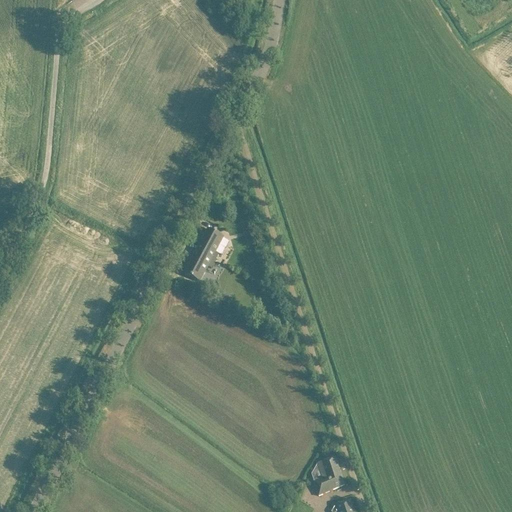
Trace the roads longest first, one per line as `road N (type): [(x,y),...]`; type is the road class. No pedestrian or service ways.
road 1 (unclassified): [(35,511),(230,131)]
road 2 (unclassified): [(365,511),(241,140),(230,131)]
road 3 (unclassified): [(0,269),(43,181),(64,23),(97,0)]
road 4 (unclassified): [(230,131),(273,41),(279,0)]
